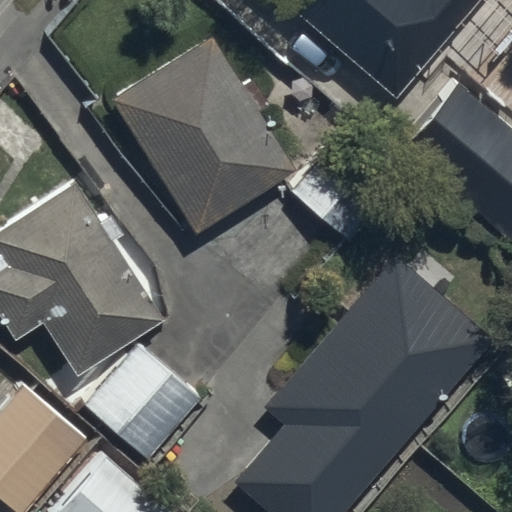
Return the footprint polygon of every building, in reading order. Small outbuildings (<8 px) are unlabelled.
[(281,0),(392,92),(469,0),(281,0)] [(235,81),(204,31),(103,93),(188,228),(292,163),(256,105),(265,99),(248,72),(235,81)] [(511,243),(511,130),(452,78),(395,143),(511,243)] [(393,171),(335,126),(286,188),(343,233),(393,171)] [(93,213),(68,174),(0,217),(0,251),(3,257),(0,258),(0,318),(10,334),(35,317),(69,369),(157,312),(107,235),(116,230),(101,207),(93,213)] [(335,511),(487,339),(388,253),(259,400),(278,417),(229,473),(273,511),(335,511)] [(205,397),(131,336),(86,390),(160,451),(205,397)] [(16,511),(82,440),(19,383),(0,403),(0,502),(10,511),(16,511)] [(166,511),(100,452),(47,511),(48,511),(166,511)]
